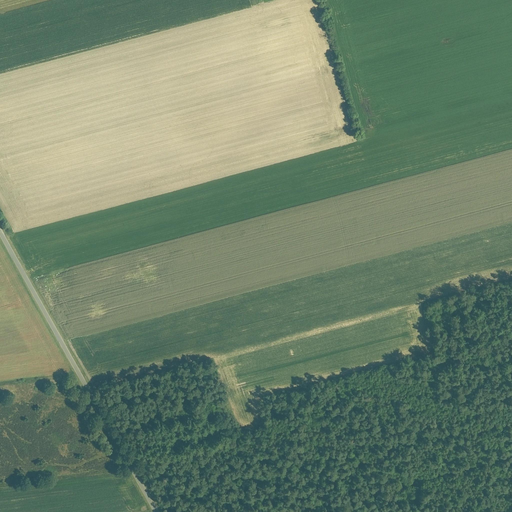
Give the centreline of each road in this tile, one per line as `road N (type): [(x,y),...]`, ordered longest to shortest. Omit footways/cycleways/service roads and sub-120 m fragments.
road 1 (tertiary): [(152,511),(0,234)]
road 2 (track): [(98,413),(217,388)]
